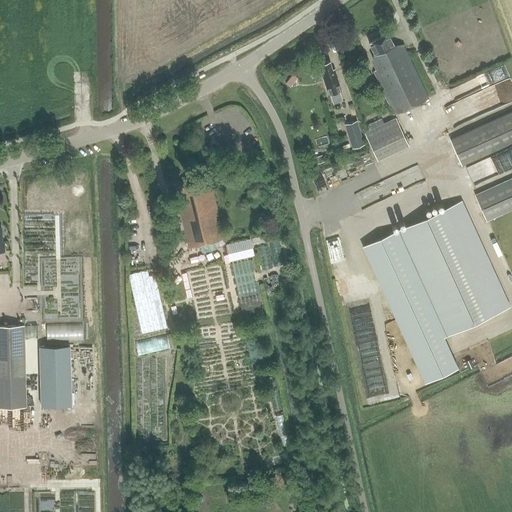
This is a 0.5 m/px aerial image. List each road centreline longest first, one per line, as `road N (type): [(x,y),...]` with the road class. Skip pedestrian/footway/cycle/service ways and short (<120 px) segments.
road 1 (unclassified): [(365,511),(285,149),(271,110),(240,67)]
road 2 (tertiary): [(90,138),(240,67)]
road 3 (tertiary): [(240,67),(340,0)]
